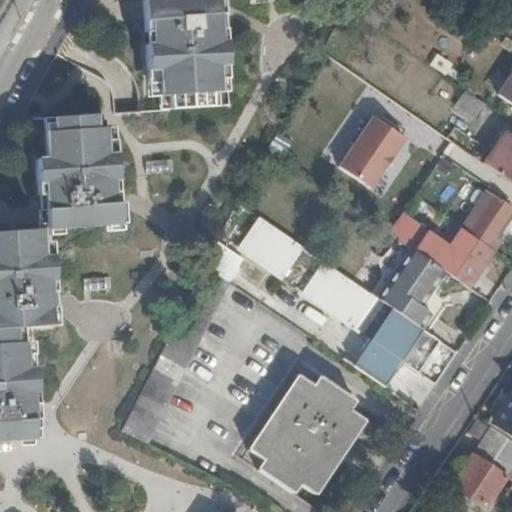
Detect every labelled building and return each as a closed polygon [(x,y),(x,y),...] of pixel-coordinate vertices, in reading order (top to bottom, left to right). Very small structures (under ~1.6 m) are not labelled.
[(160,0),(143,0),(144,8),(145,17),(140,18),(161,17),(160,0)] [(229,0),(160,0),(161,17),(140,18),(146,110),(230,106),(230,92),(233,92),(233,65),(235,65),(234,42),(233,42),(229,0)] [(511,29),(494,17),(486,28),(506,41),(511,32),(511,29)] [(511,70),(495,96),(511,107),(511,70)] [(481,107),(462,94),(453,107),(472,120),(481,107)] [(64,229),(99,227),(97,205),(125,204),(122,152),(121,138),(119,138),(118,127),(102,127),(101,113),(47,117),(49,156),(38,157),(41,212),(63,210),(64,229)] [(374,116),(339,167),(374,191),(409,141),(374,116)] [(321,155),(335,164),(360,128),(346,118),(321,155)] [(511,141),(500,133),(479,164),(511,187),(511,141)] [(458,141),(454,147),(468,156),(472,150),(458,141)] [(446,249),(438,243),(425,261),(433,267),(437,262),(461,279),(471,265),(479,270),(498,243),(491,237),(509,210),(485,193),(446,249)] [(125,204),(97,205),(99,227),(130,225),(130,204),(125,204)] [(57,230),(64,229),(63,210),(41,212),(42,231),(57,230)] [(255,213),(233,244),(242,251),(245,247),(256,255),(254,259),(262,265),(265,261),(279,271),(298,243),(255,213)] [(397,216),(385,233),(405,246),(407,248),(420,231),(397,216)] [(42,231),(0,232),(0,330),(10,329),(27,328),(27,308),(62,305),(61,281),(58,230),(57,230),(45,231),(42,231)] [(407,248),(405,246),(372,295),(413,324),(423,310),(418,307),(440,271),(433,267),(425,261),(407,248)] [(245,247),(242,251),(254,259),(256,255),(245,247)] [(318,258),(297,289),(306,295),(308,292),(321,301),(318,304),(364,336),(345,363),(383,389),(401,363),(413,370),(434,339),(413,324),(372,295),(318,258)] [(265,261),(262,265),(277,275),(279,271),(265,261)] [(225,282),(203,267),(125,417),(150,433),(225,282)] [(308,292),(306,295),(318,304),(321,301),(308,292)] [(62,305),(27,308),(27,328),(64,326),(62,305)] [(0,439),(12,438),(11,420),(44,419),(42,379),(31,381),(30,341),(11,342),(10,329),(0,330),(0,439)] [(311,385),(296,375),(246,449),(262,460),(256,471),(289,493),(296,484),(311,494),(362,420),(346,409),(351,400),(317,377),(311,385)] [(511,398),(495,424),(511,435),(511,398)] [(125,417),(119,429),(145,443),(150,433),(125,417)] [(44,419),(11,420),(12,438),(44,438),(44,419)] [(485,510),(505,480),(511,484),(511,444),(490,430),(453,487),(485,510)]
